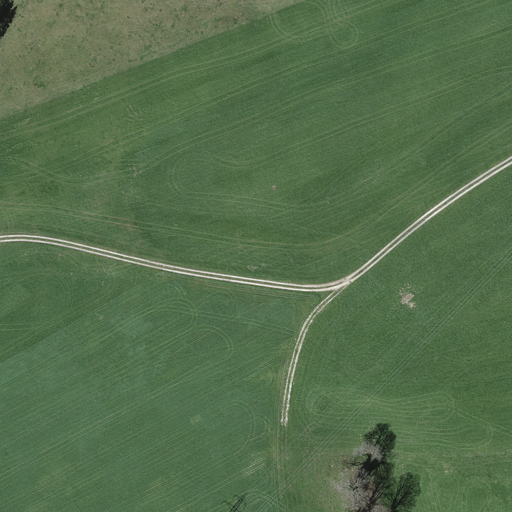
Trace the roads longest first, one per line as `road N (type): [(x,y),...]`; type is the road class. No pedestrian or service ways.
road 1 (track): [(511,161),(425,217),(345,284),(324,289),(206,278),(25,239),(0,242)]
road 2 (track): [(260,511),(228,433),(227,407),(345,284)]
